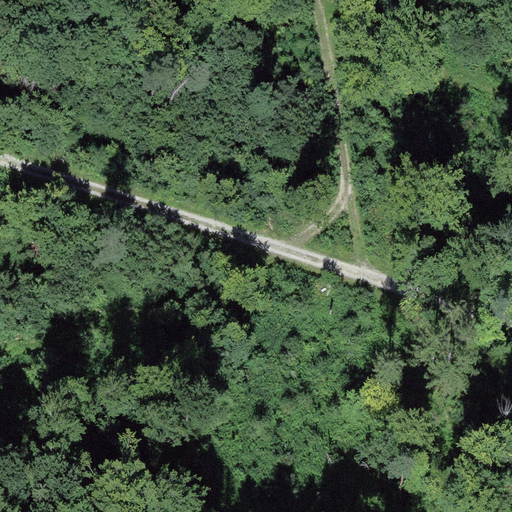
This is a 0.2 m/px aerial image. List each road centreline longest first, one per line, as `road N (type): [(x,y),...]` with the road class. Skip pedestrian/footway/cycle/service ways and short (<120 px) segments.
road 1 (track): [(366,277),(0,150)]
road 2 (track): [(284,249),(177,308),(0,356)]
road 3 (track): [(309,0),(326,35),(366,277)]
road 4 (track): [(357,511),(380,282)]
road 5 (track): [(511,329),(366,277)]
